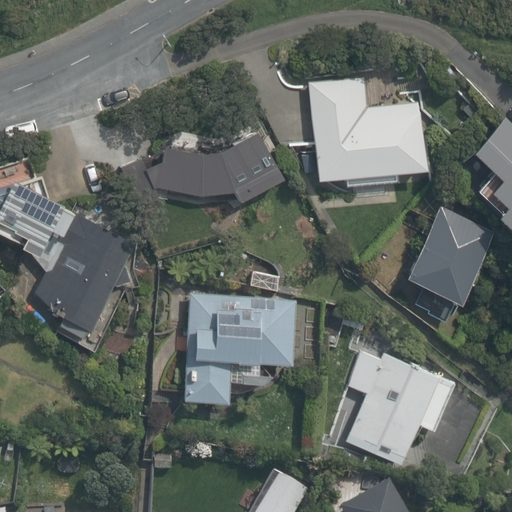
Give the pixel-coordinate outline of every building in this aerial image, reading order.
[(361,75),(305,81),(314,176),(418,166),(410,100),(362,104),(361,75)] [(511,121),(478,157),(499,177),(479,198),(511,229),(511,121)] [(163,189),(189,198),(225,200),(260,184),(262,159),(165,153),(163,189)] [(138,245),(20,188),(0,229),(0,236),(29,251),(26,256),(45,266),(28,302),(94,335),(138,245)] [(494,229),(439,206),(407,283),(462,306),(494,229)] [(301,300),(190,294),(184,398),(221,400),(222,382),(256,384),(257,362),(298,365),(301,300)] [(458,383),(361,338),(339,387),(362,398),(343,440),(403,467),(421,428),(434,433),(458,383)] [(299,511),(308,495),(272,475),(252,511),(299,511)] [(409,511),(395,484),(342,510),(343,511),(409,511)]
